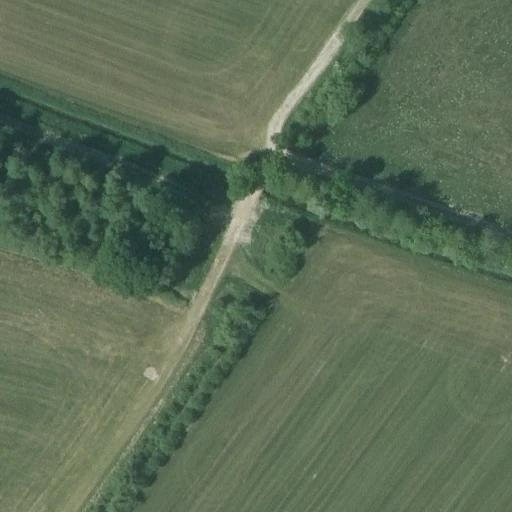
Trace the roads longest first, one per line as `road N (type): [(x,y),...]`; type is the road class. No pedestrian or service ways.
road 1 (track): [(511,238),(293,156),(270,158),(176,337),(55,511)]
road 2 (track): [(270,158),(263,138),(276,115),(364,0)]
